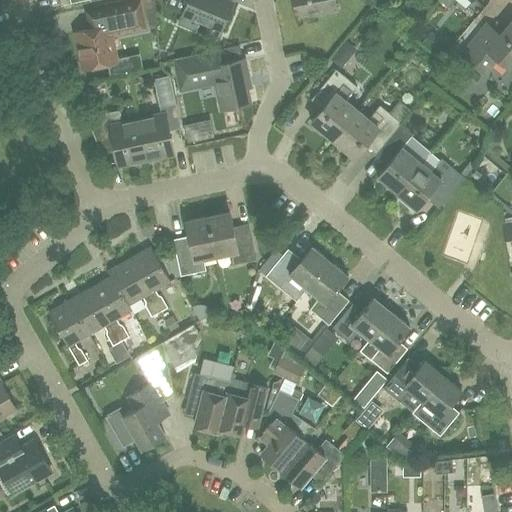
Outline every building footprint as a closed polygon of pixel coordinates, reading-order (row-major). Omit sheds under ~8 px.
[(167,0),(165,6),(183,13),(222,29),(233,1),(230,0),(167,0)] [(294,0),(298,16),(338,8),(335,0),(294,0)] [(373,0),(383,9),(390,0),(373,0)] [(119,61),(113,34),(146,27),(141,1),(89,12),(92,27),(76,31),(83,68),(119,61)] [(486,71),(498,57),(510,67),(511,64),(511,20),(501,33),(488,22),(463,52),(486,71)] [(249,74),(245,57),(222,62),(219,48),(174,58),(181,89),(216,82),(221,108),(251,102),(245,75),(249,74)] [(358,85),(341,71),(357,51),(354,48),(337,68),(336,67),(311,98),(322,107),(311,121),(333,139),(358,109),(346,99),(358,85)] [(154,78),(160,107),(177,103),(170,74),(154,78)] [(483,85),(475,102),(492,110),(500,92),(483,85)] [(377,151),(401,122),(412,109),(400,99),(389,111),(380,104),(369,118),(358,109),(333,139),(355,156),(366,142),(377,151)] [(147,159),(138,117),(123,120),(121,109),(88,116),(100,151),(116,147),(120,164),(147,159)] [(166,111),(138,117),(147,159),(174,153),(166,111)] [(398,192),(423,162),(432,152),(412,135),(414,133),(401,122),(377,151),(375,154),(387,164),(378,175),(398,192)] [(440,207),(465,176),(476,164),(471,160),(461,172),(442,157),(432,170),(423,162),(398,192),(402,194),(399,198),(414,210),(416,206),(418,208),(427,197),(440,207)] [(231,211),(208,215),(216,255),(229,252),(232,264),(257,259),(249,222),(234,226),(231,211)] [(216,255),(208,215),(186,220),(189,235),(174,239),(182,275),(206,269),(204,257),(216,255)] [(511,240),(511,219),(503,221),(507,241),(511,240)] [(308,287),(331,260),(312,245),(300,260),(288,249),(277,262),(269,256),(259,269),(267,275),(286,290),(296,277),(308,287)] [(152,246),(130,258),(160,311),(168,307),(162,295),(159,293),(156,289),(171,281),(152,246)] [(160,311),(130,258),(109,270),(112,276),(130,304),(144,296),(146,301),(146,304),(152,315),(160,311)] [(349,275),(331,260),(308,287),(320,297),(310,308),(330,324),(350,299),(337,289),(349,275)] [(130,304),(112,276),(91,287),(122,340),(130,336),(124,324),(120,323),(117,318),(132,309),(130,304)] [(122,340),(91,287),(70,299),(90,334),(105,325),(108,330),(108,334),(114,345),(122,340)] [(360,330),(370,338),(393,310),(391,309),(393,306),(380,294),(377,298),(375,296),(363,310),(354,303),(333,328),(350,342),(360,330)] [(90,334),(70,299),(49,311),(69,345),(79,364),(88,359),(82,348),(79,346),(76,341),(90,334)] [(399,340),(411,325),(393,310),(370,338),(361,350),(388,372),(408,348),(399,340)] [(181,356),(197,353),(194,342),(179,345),(181,356)] [(423,400),(444,374),(425,359),(418,367),(408,358),(384,387),(402,402),(412,391),(423,400)] [(218,427),(230,381),(219,378),(196,372),(185,413),(198,417),(195,425),(219,431),(220,427),(218,427)] [(463,389),(444,374),(423,400),(413,411),(441,434),(455,417),(446,409),(450,404),(463,389)] [(243,433),(245,425),(258,428),(259,422),(269,387),(245,380),(231,377),(230,381),(218,427),(220,427),(243,433)] [(315,427),(293,413),(300,398),(291,394),(296,383),(297,383),(297,382),(285,377),(285,378),(268,410),(262,423),(255,436),(267,446),(262,452),(282,469),(306,439),(313,430),(315,427)] [(0,416),(16,408),(2,382),(0,383),(0,382),(0,416)] [(125,444),(137,437),(143,447),(166,434),(157,419),(167,413),(151,384),(129,397),(135,407),(125,413),(122,407),(108,415),(125,444)] [(315,419),(324,429),(335,419),(325,409),(315,419)] [(0,442),(0,472),(2,471),(13,491),(52,470),(35,439),(20,448),(13,435),(0,442)] [(318,449),(306,439),(282,469),(302,485),(311,474),(322,483),(346,454),(327,438),(318,449)] [(387,490),(387,458),(371,458),(371,490),(387,490)] [(452,458),(443,460),(445,473),(454,471),(452,458)] [(445,473),(443,460),(435,460),(437,473),(445,473)] [(250,492),(233,508),(236,511),(251,511),(261,502),(250,492)] [(498,511),(497,508),(494,492),(482,495),(485,511),(498,511)]
